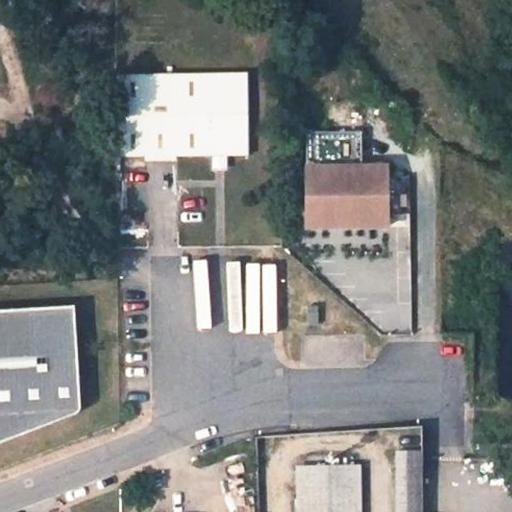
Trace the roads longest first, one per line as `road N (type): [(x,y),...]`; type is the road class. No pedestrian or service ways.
road 1 (unclassified): [(0,498),(227,410)]
road 2 (unclassified): [(227,410),(402,391)]
